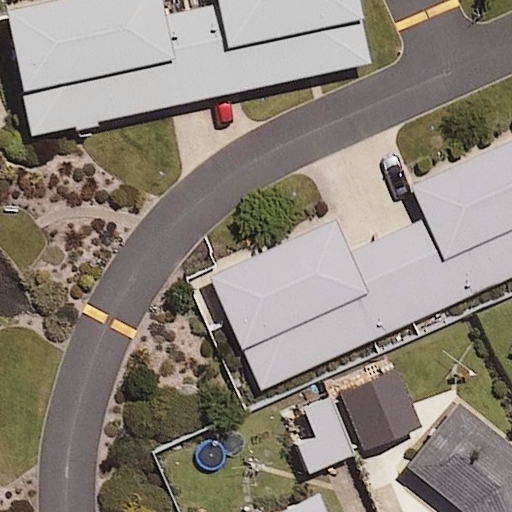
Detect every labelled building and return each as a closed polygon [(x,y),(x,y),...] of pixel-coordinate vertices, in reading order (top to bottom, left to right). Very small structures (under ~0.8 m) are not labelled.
[(360,42),(352,0),(0,0),(0,25),(16,108),(360,42)] [(511,246),(511,105),(379,162),(394,198),(323,228),(308,193),(192,242),(243,361),(511,246)] [(394,436),(370,378),(281,415),(305,473),(394,436)] [(511,511),(511,453),(458,404),(402,464),(454,511),(511,511)] [(316,511),(311,500),(283,511),(316,511)]
